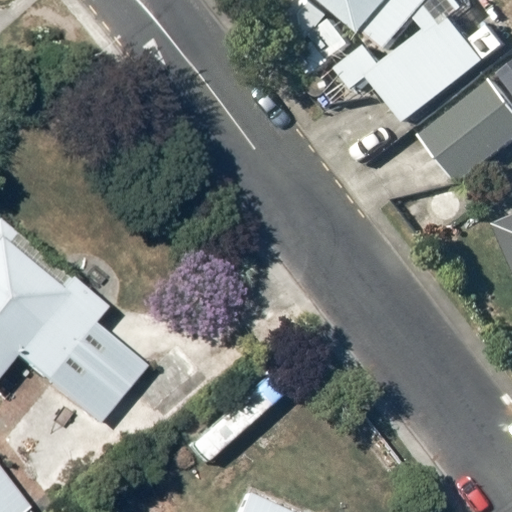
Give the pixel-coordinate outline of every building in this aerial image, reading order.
[(330,0),(389,51),(417,19),(426,31),(372,73),(411,123),(505,50),(465,0),(330,0)] [(511,7),(511,0),(494,0),(506,13),(511,7)] [(511,62),(493,76),(492,77),(420,130),(458,182),(511,141),(511,62)] [(110,314),(0,220),(0,370),(15,353),(98,423),(150,360),(104,321),(110,314)] [(0,511),(30,511),(0,470),(0,511)] [(296,511),(248,490),(237,511),(296,511)]
